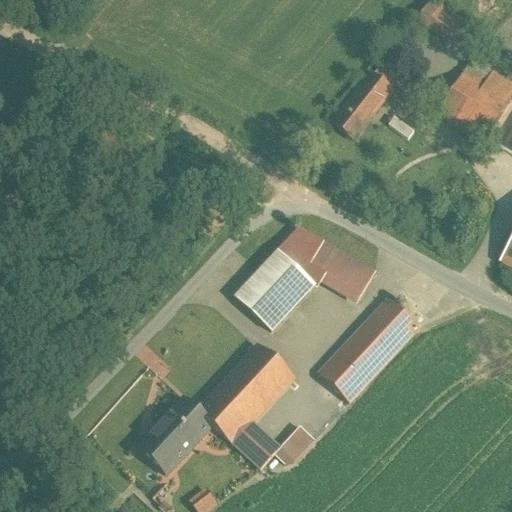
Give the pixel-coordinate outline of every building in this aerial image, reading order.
[(432,0),(417,20),(453,47),(468,27),(432,0)] [(511,89),(473,64),(435,122),(485,155),(499,134),(511,142),(511,89)] [(356,146),(396,93),(373,75),(333,129),(356,146)] [(243,301),(281,335),(329,282),(367,299),(378,277),(327,253),(322,260),(302,242),(243,301)] [(511,274),(511,253),(503,270),(511,274)] [(394,304),(323,380),(357,412),(428,336),(394,304)] [(305,388),(262,350),(202,418),(178,397),(132,449),(166,479),(211,428),(257,469),(279,444),(266,432),(305,388)] [(318,446),(307,434),(286,454),(297,466),(318,446)]
